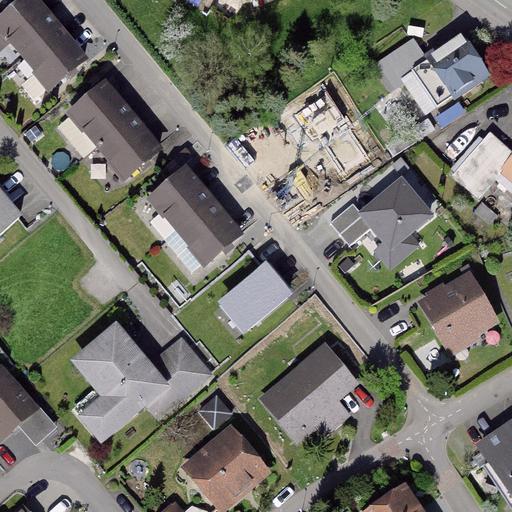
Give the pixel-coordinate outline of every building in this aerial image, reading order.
[(27,0),(19,7),(0,22),(0,35),(34,76),(23,85),(22,91),(31,102),(71,72),(81,63),(28,0),(27,0)] [(484,76),(460,41),(437,57),(433,53),(423,60),(426,64),(411,74),(425,95),(416,101),(426,115),(484,76)] [(156,153),(102,89),(92,98),(68,118),(122,181),(145,162),(156,153)] [(426,123),(413,132),(419,140),(432,131),(426,123)] [(511,157),(510,159),(487,139),(454,177),(478,198),(500,174),(511,184),(511,157)] [(236,239),(183,175),(173,183),(149,203),(202,267),(227,246),(236,239)] [(399,189),(361,219),(383,247),(375,253),(389,270),(417,249),(407,237),(426,223),(399,189)] [(0,234),(17,221),(4,206),(0,201),(0,234)] [(245,332),(286,298),(263,271),(222,304),(245,332)] [(468,282),(420,309),(446,356),(494,329),(468,282)] [(106,402),(91,415),(107,434),(145,402),(156,416),(203,377),(181,352),(150,378),(113,335),(76,366),(106,402)] [(295,375),(298,379),(271,401),(300,436),(328,414),(323,408),(351,385),(323,352),(295,375)] [(0,439),(31,412),(0,376),(0,439)] [(511,428),(478,451),(511,501),(511,428)] [(262,472),(231,436),(185,475),(216,511),(262,472)] [(413,511),(401,493),(372,511),(413,511)]
